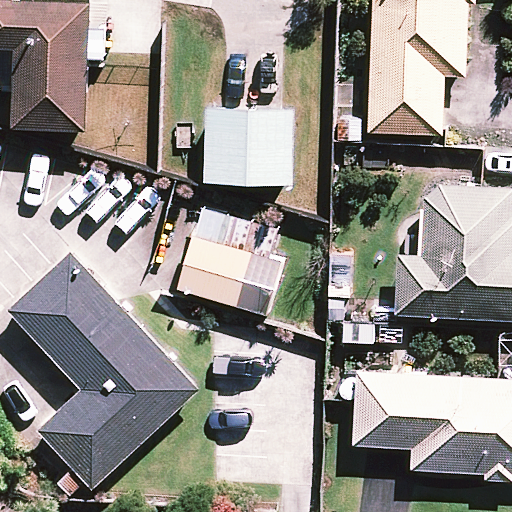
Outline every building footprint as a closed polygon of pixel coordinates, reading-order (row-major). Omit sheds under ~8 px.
[(372,0),(367,134),(441,137),(443,79),(465,80),(468,5),(473,5),(473,0),(372,0)] [(0,53),(12,54),(11,131),(87,133),(90,5),(0,3),(0,53)] [(204,183),(292,184),(293,111),(205,109),(204,183)] [(394,316),(511,322),(511,190),(482,189),(440,186),(424,200),(421,257),(397,256),(394,316)] [(176,291),(267,318),(284,264),(193,236),(176,291)] [(199,391),(71,254),(9,312),(82,390),(38,431),(93,489),(199,391)] [(379,307),(349,303),(354,257),(332,254),(324,322),(344,324),(342,341),(374,345),(379,307)] [(511,379),(356,371),(352,447),(411,450),(410,471),(484,475),(484,482),(511,483),(511,379)]
